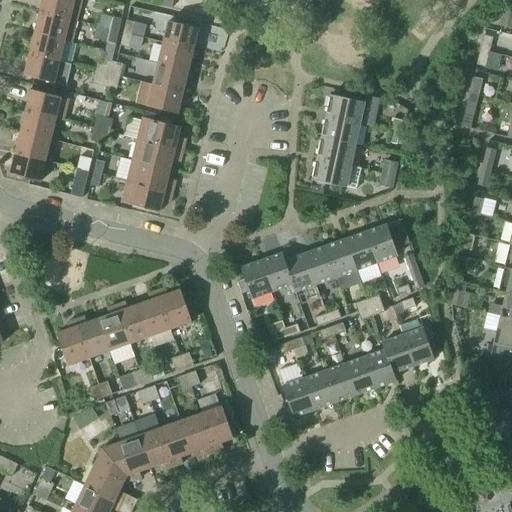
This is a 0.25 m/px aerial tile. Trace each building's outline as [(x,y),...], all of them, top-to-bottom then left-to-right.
[(76,0),(42,0),(39,14),(69,21),(77,23),(82,1),(76,0)] [(162,0),(161,7),(171,9),(173,0),(162,0)] [(88,34),(107,39),(112,16),(94,11),(88,34)] [(511,13),(504,12),(500,27),(511,30),(511,23),(511,13)] [(69,21),(39,14),(34,34),(64,42),(63,42),(72,44),(77,23),(69,21)] [(112,18),(109,30),(118,32),(121,20),(112,18)] [(125,21),(122,33),(132,35),(134,23),(125,21)] [(168,23),(163,44),(192,51),(198,30),(168,23)] [(118,32),(109,30),(106,44),(115,46),(118,32)] [(122,33),(119,47),(128,49),(132,35),(122,33)] [(64,42),(34,34),(29,55),(58,62),(63,42),(64,42)] [(132,36),(129,49),(138,51),(141,38),(132,36)] [(483,36),(479,52),(488,54),(492,38),(483,36)] [(163,44),(158,65),(187,72),(192,51),(163,44)] [(488,54),(479,52),(476,66),(485,68),(488,54)] [(58,62),(29,55),(24,77),(53,84),(65,87),(70,65),(58,62)] [(98,64),(96,72),(110,75),(113,63),(105,61),(104,65),(98,64)] [(122,65),(113,63),(110,75),(119,77),(122,65)] [(158,65),(153,85),(182,93),(187,72),(158,65)] [(110,75),(96,72),(94,72),(91,84),(107,88),(110,75)] [(119,77),(110,75),(107,88),(116,91),(119,77)] [(472,78),(469,93),(478,95),(482,80),(472,78)] [(182,93),(153,85),(147,107),(177,114),(182,93)] [(26,112),(54,119),(63,121),(68,100),(60,98),(31,91),(26,112)] [(478,95),(469,93),(465,108),(475,110),(478,95)] [(330,96),(325,118),(360,125),(364,103),(330,96)] [(93,97),(91,110),(103,111),(104,98),(93,97)] [(26,112),(20,133),(49,140),(54,119),(26,112)] [(473,116),(464,113),(461,127),(470,129),(473,116)] [(96,117),(93,129),(101,130),(104,118),(96,117)] [(113,121),(104,118),(101,130),(110,133),(113,121)] [(325,118),(321,139),(355,146),(360,125),(325,118)] [(142,119),(137,141),(144,142),(183,152),(185,142),(177,140),(180,128),(142,119)] [(393,120),(391,132),(399,133),(401,122),(393,120)] [(101,130),(93,129),(90,142),(97,144),(101,130)] [(110,133),(101,130),(97,144),(106,146),(110,133)] [(399,133),(391,132),(388,144),(396,145),(399,133)] [(20,133),(15,154),(44,161),(49,140),(20,133)] [(355,146),(321,139),(316,160),(350,167),(355,146)] [(144,142),(137,141),(132,162),(139,163),(169,171),(172,160),(180,162),(183,152),(144,142)] [(44,161),(15,154),(10,175),(39,182),(44,161)] [(480,171),(490,173),(493,158),(484,156),(480,171)] [(79,170),(88,173),(90,161),(81,159),(79,170)] [(350,167),(316,160),(311,181),(346,189),(350,167)] [(95,161),(92,174),(101,176),(104,163),(95,161)] [(132,162),(126,183),(134,184),(172,194),(175,183),(167,181),(169,171),(139,163),(132,162)] [(383,162),(381,174),(394,177),(396,165),(383,162)] [(88,173),(79,170),(77,170),(70,196),(82,199),(88,173)] [(490,173),(480,171),(476,186),(486,188),(490,173)] [(101,176),(92,174),(89,186),(98,188),(101,176)] [(394,177),(381,174),(379,186),(392,188),(394,177)] [(134,184),(126,183),(121,204),(159,213),(162,202),(170,204),(172,194),(134,184)] [(470,213),(479,215),(483,200),(473,198),(470,213)] [(479,215),(470,213),(466,228),(476,230),(479,215)] [(365,234),(376,264),(397,256),(386,226),(365,234)] [(365,234),(345,241),(356,271),(376,264),(365,234)] [(465,234),(461,250),(470,252),(474,236),(465,234)] [(356,271),(345,241),(325,248),(335,278),(356,271)] [(335,278),(325,248),(304,255),(315,285),(335,278)] [(422,286),(411,253),(403,255),(414,288),(422,286)] [(292,285),(281,255),(261,262),(271,292),(291,285),(292,285)] [(315,285),(304,255),(284,262),(282,255),(281,255),(292,285),(291,285),(294,293),(315,285)] [(476,262),(467,260),(465,270),(474,273),(476,262)] [(271,292),(261,262),(240,269),(250,299),(271,292)] [(511,270),(504,269),(499,292),(506,294),(511,295),(511,270)] [(398,299),(410,294),(407,286),(395,290),(398,299)] [(156,291),(170,330),(191,322),(179,290),(167,294),(165,288),(156,291)] [(149,300),(138,304),(150,336),(170,330),(156,291),(147,295),(149,300)] [(450,305),(469,310),(473,296),(454,291),(450,305)] [(511,295),(506,294),(500,318),(508,320),(511,320),(511,295)] [(369,309),(381,305),(378,296),(366,300),(369,309)] [(411,299),(399,303),(403,312),(415,307),(411,299)] [(369,309),(366,300),(354,304),(357,313),(369,309)] [(124,303),(116,306),(129,344),(150,336),(138,304),(126,309),(124,303)] [(381,305),(369,309),(372,317),(384,313),(381,305)] [(109,315),(97,319),(109,351),(129,344),(116,306),(107,309),(109,315)] [(372,317),(369,309),(357,313),(360,322),(372,317)] [(325,315),(328,323),(340,319),(337,311),(325,315)] [(328,323),(325,315),(313,319),(317,328),(328,323)] [(109,351),(97,319),(85,323),(83,317),(75,321),(88,359),(109,351)] [(511,320),(508,320),(500,318),(494,346),(488,345),(484,360),(509,366),(511,353),(511,320)] [(88,359),(75,321),(66,324),(68,330),(56,334),(67,366),(88,359)] [(342,324),(330,328),(333,336),(344,332),(342,324)] [(296,325),(284,329),(287,338),(299,333),(296,325)] [(333,336),(330,328),(318,332),(321,341),(333,336)] [(287,338),(284,329),(273,333),(276,342),(287,338)] [(402,337),(412,368),(433,360),(423,330),(402,337)] [(412,368),(402,337),(381,344),(383,351),(384,351),(392,375),(393,375),(412,368)] [(289,342),(292,351),(304,347),(301,338),(289,342)] [(292,351),(289,342),(277,347),(281,355),(283,362),(293,359),(290,352),(292,351)] [(211,357),(208,346),(200,348),(204,359),(211,357)] [(384,351),(383,351),(363,358),(374,389),(395,382),(393,375),(392,375),(384,351)] [(180,356),(184,369),(193,366),(189,353),(180,356)] [(184,369),(180,356),(170,360),(175,373),(184,369)] [(363,358),(343,366),(354,396),(374,389),(363,358)] [(354,396),(343,366),(323,373),(334,403),(354,396)] [(138,371),(143,384),(152,381),(147,368),(138,371)] [(143,384),(138,371),(130,374),(134,387),(143,384)] [(186,375),(191,388),(200,385),(195,372),(186,375)] [(323,373),(303,380),(313,410),(334,403),(323,373)] [(191,388),(186,375),(177,378),(182,392),(191,388)] [(313,410),(303,380),(282,387),(292,418),(313,410)] [(107,382),(98,385),(102,399),(111,395),(107,382)] [(102,399),(98,385),(89,389),(93,402),(102,399)] [(154,386),(145,389),(150,403),(159,399),(154,386)] [(150,403),(145,389),(136,393),(141,406),(150,403)] [(114,401),(104,404),(109,417),(118,414),(114,401)] [(222,407),(201,415),(214,453),(223,450),(220,443),(232,439),(232,440),(233,439),(222,407)] [(201,415),(180,422),(191,454),(203,450),(205,456),(214,453),(201,415)] [(191,454),(180,422),(159,429),(173,468),(182,464),(180,458),(191,454)] [(173,468),(159,429),(139,436),(150,468),(161,464),(164,471),(173,468)] [(139,436),(119,443),(133,482),(141,478),(139,472),(150,468),(139,436)] [(133,482),(119,443),(102,449),(85,485),(133,509),(137,501),(119,492),(123,483),(128,485),(128,484),(133,482)] [(9,462),(1,458),(0,458),(0,473),(3,475),(9,462)] [(9,462),(3,475),(11,478),(17,465),(9,462)] [(41,479),(37,487),(49,494),(53,485),(41,479)] [(511,486),(511,483),(498,487),(500,495),(511,491),(511,486)] [(85,485),(75,506),(87,511),(109,511),(111,509),(116,511),(131,511),(133,509),(85,485)] [(49,494),(37,487),(33,496),(45,502),(49,494)]
